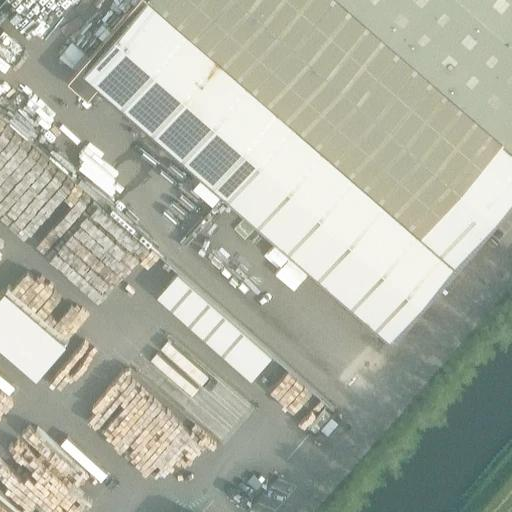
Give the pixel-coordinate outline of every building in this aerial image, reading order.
[(511,0),(143,0),(82,71),(389,337),(511,194),(511,0)] [(7,126),(0,132),(0,205),(8,214),(44,179),(34,168),(41,161),(7,126)] [(244,328),(181,272),(167,289),(230,344),(244,328)] [(67,334),(84,313),(48,284),(31,305),(67,334)] [(157,473),(177,446),(166,438),(183,416),(132,376),(111,403),(139,424),(125,441),(141,453),(138,458),(157,473)] [(16,439),(0,457),(0,487),(19,504),(31,489),(48,503),(67,481),(16,439)]
